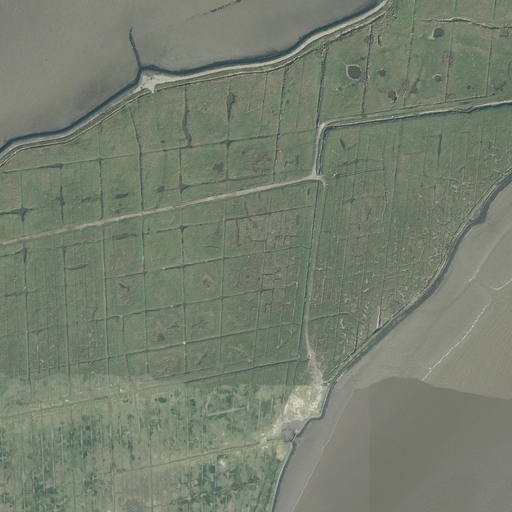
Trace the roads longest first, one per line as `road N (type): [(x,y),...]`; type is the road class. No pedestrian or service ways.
road 1 (track): [(0,243),(322,178),(306,326),(321,385)]
road 2 (track): [(311,178),(326,122),(511,94)]
